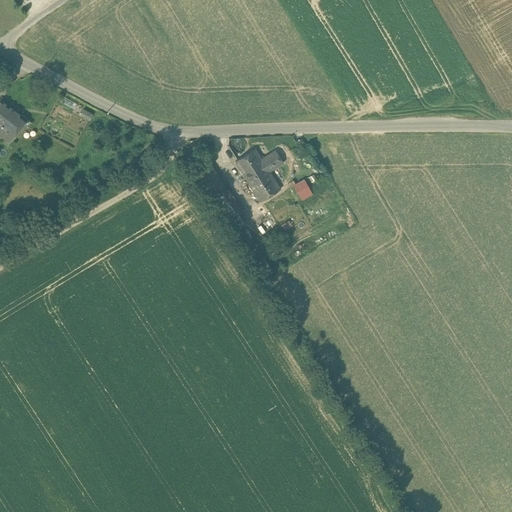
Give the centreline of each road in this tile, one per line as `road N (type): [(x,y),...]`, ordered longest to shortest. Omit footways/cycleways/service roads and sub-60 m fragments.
road 1 (unclassified): [(511,125),(177,132),(131,119),(0,48)]
road 2 (track): [(0,266),(162,167),(177,132)]
